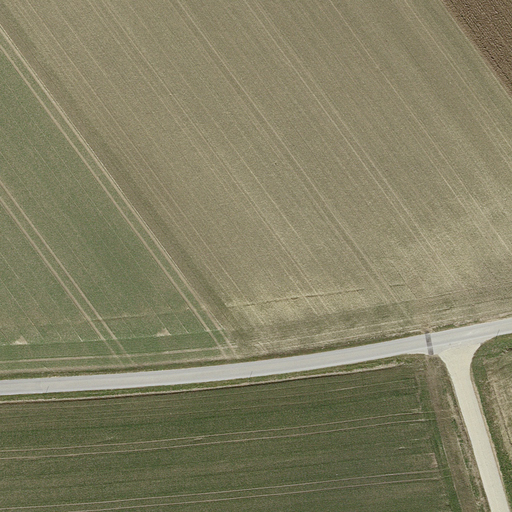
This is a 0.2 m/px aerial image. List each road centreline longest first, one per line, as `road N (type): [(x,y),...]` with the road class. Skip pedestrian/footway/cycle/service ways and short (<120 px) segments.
road 1 (unclassified): [(0,386),(262,367),(511,327)]
road 2 (track): [(455,336),(502,511)]
